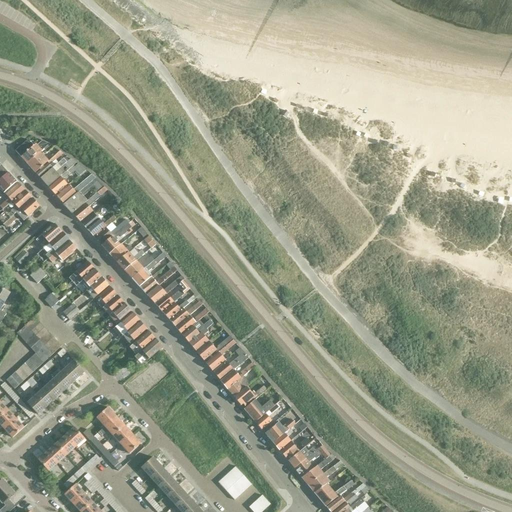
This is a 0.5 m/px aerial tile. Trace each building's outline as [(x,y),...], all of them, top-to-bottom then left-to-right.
[(28,164),(50,144),(43,141),(38,146),(36,144),(34,146),(33,145),(28,140),(16,151),(28,164)] [(50,144),(28,164),(36,174),(49,162),(43,155),(45,153),(47,154),(54,147),(50,144)] [(49,162),(36,174),(41,179),(59,164),(56,161),(64,154),(60,152),(49,162)] [(59,164),(41,179),(49,187),(74,166),(77,163),(71,159),(69,161),(66,158),(59,164)] [(1,165),(0,166),(0,181),(9,173),(8,171),(6,168),(3,167),(1,166),(1,165)] [(74,166),(49,187),(56,196),(68,186),(64,180),(68,176),(69,176),(75,172),(79,176),(86,170),(78,165),(75,167),(74,166)] [(0,181),(0,187),(4,193),(17,182),(16,180),(14,177),(12,177),(9,173),(0,181)] [(68,186),(56,196),(65,205),(96,179),(92,175),(74,191),(69,185),(68,186)] [(96,179),(65,205),(73,214),(88,202),(83,196),(94,187),(98,193),(105,187),(96,179)] [(3,209),(12,201),(25,190),(19,183),(6,194),(9,198),(0,206),(3,209)] [(98,193),(73,214),(80,222),(92,212),(89,207),(108,191),(105,187),(98,193)] [(88,202),(98,193),(94,187),(83,196),(88,202)] [(25,190),(12,201),(17,206),(11,211),(14,214),(16,213),(21,209),(32,199),(25,190)] [(21,209),(16,213),(23,221),(28,217),(40,207),(32,199),(21,209)] [(94,238),(106,228),(113,222),(117,219),(114,215),(104,224),(97,217),(99,215),(97,213),(83,225),(94,238)] [(111,233),(106,228),(94,238),(102,246),(101,246),(102,247),(123,229),(127,225),(129,224),(126,221),(120,226),(111,233)] [(55,224),(35,240),(44,249),(50,244),(63,233),(55,224)] [(123,229),(102,247),(109,255),(121,245),(117,241),(118,240),(117,238),(120,236),(121,237),(127,233),(127,232),(131,229),(127,225),(123,229)] [(144,238),(148,235),(142,228),(138,231),(144,238)] [(50,244),(44,249),(36,255),(44,264),(49,259),(70,241),(63,233),(50,244)] [(155,245),(149,237),(144,241),(151,249),(155,245)] [(70,241),(49,259),(52,263),(58,258),(60,260),(59,261),(61,264),(77,249),(70,241)] [(117,263),(133,249),(130,246),(126,249),(122,245),(121,245),(109,255),(117,263)] [(117,263),(124,271),(137,261),(141,257),(144,254),(141,251),(139,253),(135,248),(133,249),(117,263)] [(21,265),(29,256),(24,251),(16,260),(21,265)] [(149,272),(166,257),(164,254),(154,261),(132,280),(139,288),(149,280),(152,278),(152,277),(149,272)] [(137,261),(124,271),(132,280),(154,261),(151,257),(146,262),(141,257),(137,261)] [(82,282),(95,270),(88,262),(69,278),(76,287),(82,282)] [(149,280),(139,288),(147,296),(158,287),(178,271),(175,268),(158,281),(158,282),(156,284),(152,278),(149,280)] [(37,285),(42,280),(46,277),(39,269),(30,277),(37,285)] [(95,270),(82,282),(84,285),(85,283),(88,287),(87,288),(88,290),(102,278),(95,270)] [(158,287),(147,296),(154,304),(166,295),(184,280),(182,277),(163,292),(158,287)] [(102,278),(88,290),(86,292),(93,300),(109,286),(102,278)] [(166,295),(154,304),(162,313),(174,303),(183,295),(184,296),(190,291),(183,282),(180,285),(184,291),(181,293),(180,291),(173,296),(175,299),(172,302),(166,295)] [(104,306),(117,296),(110,288),(96,300),(99,302),(101,300),(104,304),(103,305),(104,306)] [(0,319),(2,321),(6,315),(0,311),(0,310),(10,295),(0,289),(0,319)] [(50,308),(57,302),(51,295),(44,301),(50,308)] [(194,295),(186,302),(188,305),(192,301),(196,298),(194,295)] [(105,307),(102,308),(108,315),(110,314),(111,315),(109,316),(110,317),(124,304),(117,296),(104,306),(105,307)] [(183,309),(188,305),(186,302),(177,308),(174,303),(162,313),(169,321),(170,320),(183,309)] [(200,302),(192,309),(188,305),(183,309),(170,320),(169,321),(175,328),(189,317),(203,305),(200,302)] [(124,304),(110,317),(111,318),(112,317),(116,320),(114,322),(116,324),(131,312),(124,304)] [(69,320),(78,312),(73,305),(63,313),(69,320)] [(182,336),(192,326),(199,321),(209,313),(206,309),(195,319),(196,320),(193,322),(189,317),(175,328),(182,336)] [(122,337),(139,321),(132,313),(113,330),(120,338),(122,336),(122,337)] [(31,332),(40,324),(35,318),(17,334),(22,340),(31,332)] [(139,321),(122,337),(129,345),(147,330),(139,321)] [(192,326),(182,336),(189,344),(205,330),(206,329),(212,324),(210,321),(203,326),(199,321),(192,326)] [(44,328),(40,324),(31,332),(35,336),(44,328)] [(44,328),(35,336),(39,341),(49,333),(44,328)] [(205,330),(189,344),(196,353),(209,342),(204,336),(209,332),(206,329),(205,330)] [(136,356),(155,339),(148,331),(129,348),(136,356)] [(31,332),(22,340),(26,344),(35,336),(31,332)] [(53,338),(49,333),(39,341),(45,346),(53,338)] [(39,341),(35,336),(26,344),(30,349),(39,341)] [(215,350),(209,342),(196,353),(206,364),(234,341),(230,337),(217,348),(218,348),(215,350)] [(53,338),(45,346),(48,351),(57,343),(53,338)] [(155,339),(136,356),(134,357),(138,361),(145,355),(147,358),(146,359),(147,361),(163,347),(155,339)] [(39,341),(30,349),(35,354),(35,355),(43,363),(52,355),(48,351),(45,346),(39,341)] [(234,341),(206,364),(212,372),(226,360),(222,356),(237,344),(234,341)] [(61,347),(57,343),(48,351),(52,355),(61,347)] [(221,382),(234,371),(248,359),(240,349),(236,352),(240,357),(230,365),(227,362),(213,373),(221,382)] [(61,358),(66,353),(63,350),(57,355),(61,358)] [(35,355),(29,360),(37,369),(43,363),(35,355)] [(37,369),(29,360),(25,364),(32,373),(37,369)] [(64,370),(75,382),(84,373),(73,361),(64,370)] [(48,370),(53,366),(49,362),(44,367),(48,370)] [(117,372),(120,369),(115,363),(112,366),(117,372)] [(32,373),(25,364),(20,368),(28,377),(32,373)] [(245,377),(252,371),(256,368),(253,364),(242,373),(243,375),(240,377),(234,371),(221,382),(228,390),(245,377)] [(42,375),(48,370),(44,367),(39,371),(42,375)] [(20,368),(15,373),(23,382),(28,377),(20,368)] [(256,368),(252,371),(258,378),(263,374),(256,368)] [(75,382),(64,370),(55,378),(65,390),(75,382)] [(15,373),(11,377),(19,386),(23,382),(15,373)] [(19,386),(11,377),(6,381),(14,390),(19,386)] [(245,377),(228,390),(234,398),(247,388),(251,384),(245,377)] [(31,378),(26,383),(29,387),(33,391),(38,386),(31,378)] [(65,390),(55,378),(46,387),(56,398),(65,390)] [(0,386),(7,394),(11,391),(4,383),(0,386)] [(29,387),(26,383),(20,388),(24,392),(29,387)] [(268,390),(264,386),(256,394),(254,392),(252,394),(247,388),(234,398),(241,405),(243,404),(247,408),(256,400),(268,390)] [(56,398),(46,387),(37,395),(47,407),(56,398)] [(11,391),(7,394),(13,401),(17,397),(11,391)] [(47,407),(37,395),(27,404),(38,415),(47,407)] [(256,422),(275,406),(270,401),(262,408),(256,400),(247,408),(245,409),(256,422)] [(23,412),(27,408),(21,401),(17,405),(23,412)] [(275,406),(256,422),(262,430),(272,422),(274,424),(285,415),(283,412),(281,410),(275,415),(275,416),(271,420),(269,417),(280,408),(277,405),(275,406)] [(27,408),(23,412),(30,419),(34,416),(27,408)] [(104,427),(116,417),(108,408),(96,418),(104,427)] [(15,419),(7,410),(0,417),(0,425),(4,429),(15,419)] [(116,417),(104,427),(98,434),(101,438),(108,431),(113,436),(124,426),(116,417)] [(15,419),(4,429),(12,439),(24,428),(15,419)] [(291,420),(285,425),(289,430),(295,425),(291,420)] [(273,428),(265,434),(273,444),(287,432),(288,431),(289,430),(285,425),(282,427),(279,423),(273,428)] [(132,435),(124,426),(113,436),(121,445),(132,435)] [(65,437),(75,448),(84,440),(74,429),(65,437)] [(90,441),(94,437),(87,430),(83,433),(90,441)] [(287,432),(273,444),(279,451),(291,442),(287,437),(290,434),(288,431),(287,432)] [(140,444),(132,435),(121,445),(129,454),(140,444)] [(75,448),(65,437),(56,445),(66,456),(75,448)] [(94,437),(90,441),(96,447),(99,444),(94,437)] [(304,448),(305,447),(310,444),(306,438),(300,443),(304,448)] [(291,442),(279,451),(288,462),(299,452),(291,442)] [(56,445),(47,453),(57,464),(66,456),(56,445)] [(294,470),(302,479),(314,469),(309,463),(314,459),(315,460),(322,455),(327,459),(331,456),(323,446),(316,451),(294,470)] [(304,448),(299,452),(288,462),(294,470),(316,451),(313,448),(309,451),(305,447),(304,448)] [(100,452),(106,458),(110,455),(104,449),(100,452)] [(57,464),(47,453),(38,461),(48,473),(57,464)] [(88,462),(92,466),(99,459),(96,455),(88,462)] [(117,463),(110,455),(106,458),(113,466),(117,463)] [(302,479),(308,486),(323,475),(320,471),(332,462),(332,461),(334,459),(331,456),(327,459),(314,469),(302,479)] [(150,478),(161,467),(153,458),(141,468),(150,478)] [(92,466),(88,462),(82,468),(85,472),(92,466)] [(331,476),(336,471),(336,470),(342,465),(340,462),(323,475),(308,486),(315,494),(327,484),(330,482),(327,478),(330,475),(331,476)] [(117,463),(113,466),(118,472),(122,468),(117,463)] [(161,467),(150,478),(158,487),(170,476),(161,467)] [(236,467),(231,471),(239,480),(244,476),(236,467)] [(231,471),(227,475),(235,484),(239,480),(231,471)] [(77,472),(71,478),(74,482),(81,476),(77,472)] [(88,482),(84,486),(88,491),(96,483),(87,474),(83,478),(88,482)] [(227,475),(223,479),(231,488),(235,484),(227,475)] [(178,486),(170,476),(158,487),(166,496),(178,486)] [(244,476),(239,480),(248,489),(252,485),(244,476)] [(74,482),(71,478),(63,485),(66,489),(74,482)] [(231,488),(223,479),(218,483),(226,492),(231,488)] [(239,480),(235,484),(243,493),(248,489),(239,480)] [(6,506),(0,511),(10,511),(15,507),(10,502),(7,500),(14,494),(3,481),(0,483),(0,500),(3,504),(6,506)] [(136,490),(140,487),(135,482),(132,485),(136,490)] [(334,494),(327,484),(315,494),(325,507),(340,496),(353,485),(350,482),(334,494)] [(96,483),(88,491),(92,495),(96,491),(99,494),(102,491),(96,483)] [(235,484),(231,488),(239,497),(243,493),(235,484)] [(361,491),(365,488),(363,484),(343,500),(340,496),(325,507),(329,511),(334,511),(355,496),(361,491)] [(73,504),(84,494),(76,485),(64,495),(73,504)] [(186,495),(178,486),(166,496),(175,505),(186,495)] [(145,493),(140,487),(136,490),(142,496),(145,493)] [(231,488),(226,492),(234,501),(239,497),(231,488)] [(82,511),(92,503),(84,494),(73,504),(79,511),(82,511)] [(108,504),(112,501),(105,494),(102,497),(104,500),(100,503),(104,508),(108,504)] [(186,495),(175,505),(180,511),(185,511),(195,504),(186,495)] [(257,500),(265,509),(270,505),(262,496),(257,500)] [(350,505),(357,498),(355,496),(334,511),(345,511),(350,508),(347,505),(349,504),(350,505)] [(350,508),(345,511),(352,511),(364,503),(361,499),(350,508)] [(152,500),(149,503),(153,509),(157,505),(152,500)] [(261,511),(265,509),(257,500),(253,504),(260,511),(261,511)] [(112,501),(108,504),(115,511),(119,508),(112,501)] [(92,503),(82,511),(99,511),(100,511),(92,503)]
